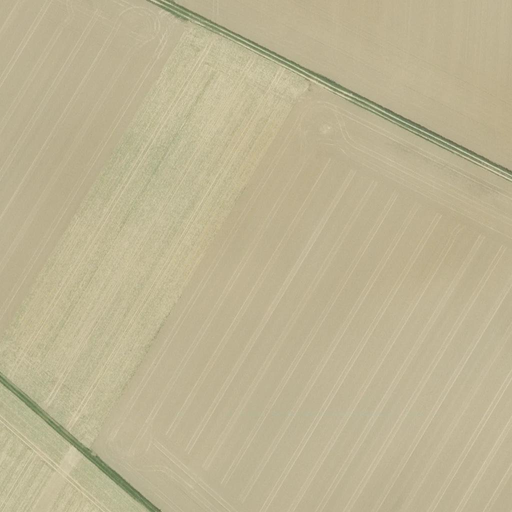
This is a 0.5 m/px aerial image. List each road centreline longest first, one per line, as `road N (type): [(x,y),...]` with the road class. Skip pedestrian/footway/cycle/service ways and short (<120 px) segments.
road 1 (track): [(511,176),(157,0)]
road 2 (track): [(154,511),(0,377)]
